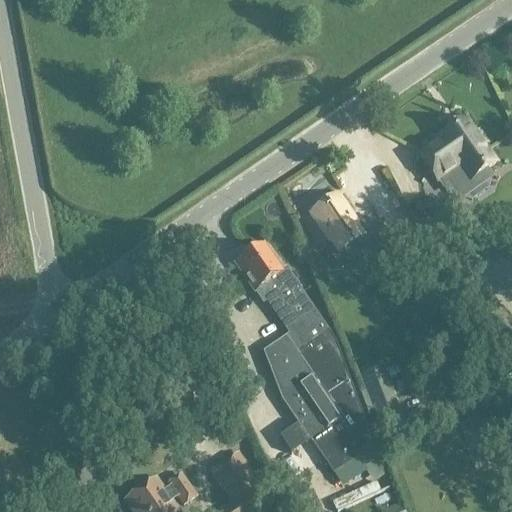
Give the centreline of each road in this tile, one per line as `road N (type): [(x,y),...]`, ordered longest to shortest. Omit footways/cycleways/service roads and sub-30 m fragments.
road 1 (unclassified): [(56,315),(511,2)]
road 2 (unclassified): [(56,315),(0,0)]
